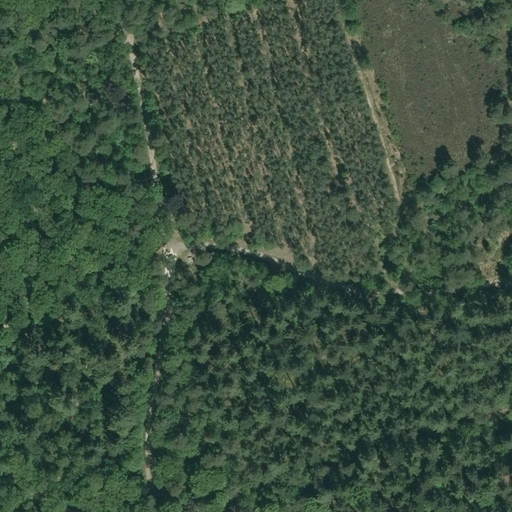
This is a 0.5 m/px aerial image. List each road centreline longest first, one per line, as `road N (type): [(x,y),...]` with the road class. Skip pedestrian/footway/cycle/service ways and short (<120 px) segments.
road 1 (track): [(151,511),(148,429),(174,260),(168,244)]
road 2 (track): [(168,244),(128,38)]
